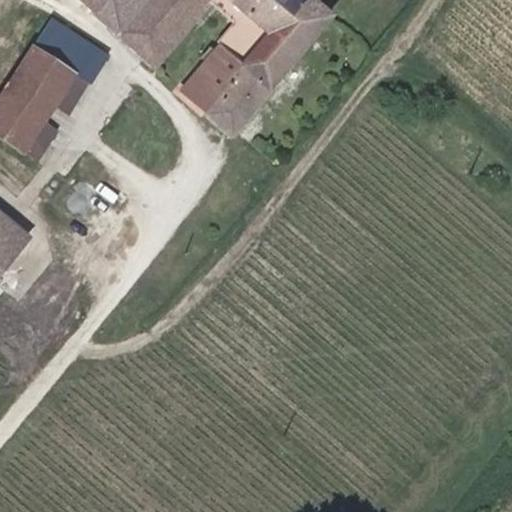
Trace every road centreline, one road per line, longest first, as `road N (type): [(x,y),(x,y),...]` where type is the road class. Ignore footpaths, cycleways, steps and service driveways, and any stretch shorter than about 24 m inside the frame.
road 1 (track): [(387,62),(154,334),(70,352)]
road 2 (track): [(430,0),(387,62),(511,160)]
